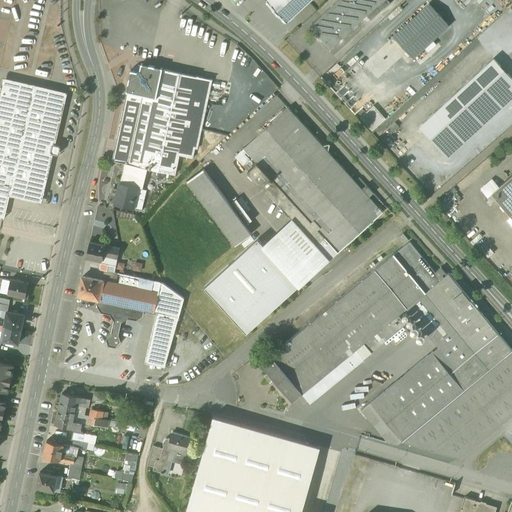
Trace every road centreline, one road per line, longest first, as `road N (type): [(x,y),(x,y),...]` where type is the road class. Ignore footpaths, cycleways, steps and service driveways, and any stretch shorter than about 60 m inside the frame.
road 1 (secondary): [(10,511),(96,130),(99,89),(89,58)]
road 2 (secondary): [(207,4),(299,86),(511,326)]
